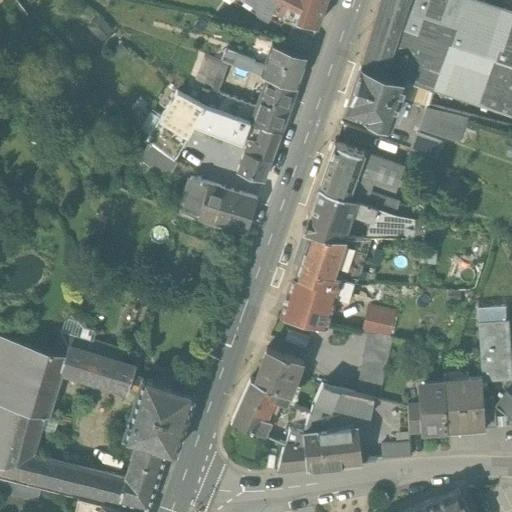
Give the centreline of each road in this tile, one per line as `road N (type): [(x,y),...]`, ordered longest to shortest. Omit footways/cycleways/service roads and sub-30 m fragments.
road 1 (secondary): [(356,0),(183,482)]
road 2 (unclassified): [(265,494),(511,467)]
